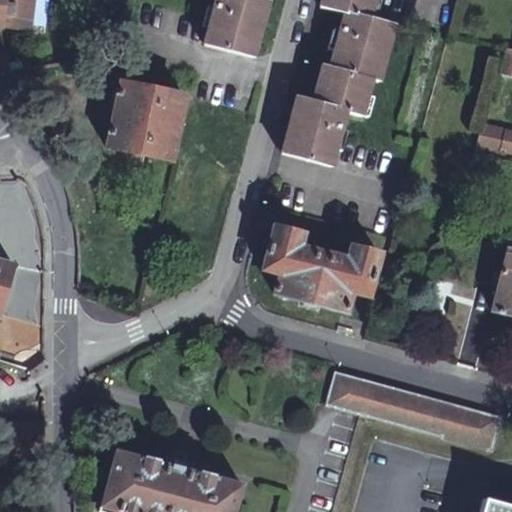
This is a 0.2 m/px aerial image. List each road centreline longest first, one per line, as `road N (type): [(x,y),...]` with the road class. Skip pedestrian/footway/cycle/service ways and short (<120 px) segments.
road 1 (residential): [(302,0),(215,302)]
road 2 (residential): [(511,400),(253,328),(215,302)]
road 3 (residential): [(24,147),(59,205),(65,344)]
road 4 (residential): [(65,344),(58,511)]
road 5 (residential): [(215,302),(101,341),(65,344)]
